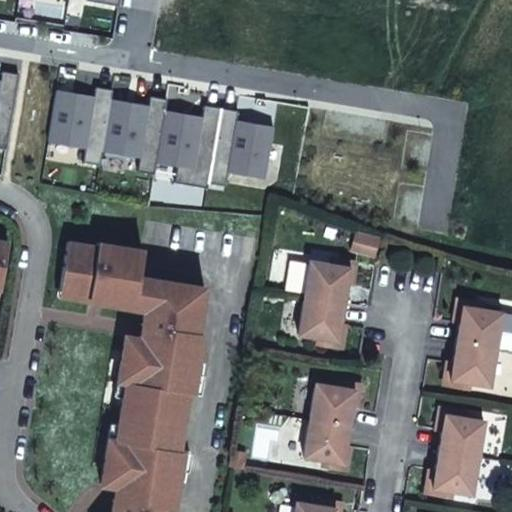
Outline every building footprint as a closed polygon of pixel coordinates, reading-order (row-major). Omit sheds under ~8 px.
[(0,149),(5,151),(18,75),(1,72),(0,79),(0,149)] [(72,94),(56,91),(47,142),(84,149),(82,163),(99,166),(101,151),(110,100),(111,90),(94,87),(93,97),(92,102),(71,99),(72,94)] [(93,97),(72,94),(71,99),(92,102),(93,97)] [(127,103),(110,100),(101,151),(139,158),(136,172),(153,175),(155,163),(164,112),(166,100),(149,97),(147,107),(146,111),(126,108),(127,103)] [(127,103),(126,108),(146,111),(147,107),(127,103)] [(180,115),(164,112),(155,163),(176,166),(173,184),(207,189),(207,184),(220,109),(203,106),(201,119),(200,123),(179,120),(180,115)] [(236,112),(220,109),(207,184),(224,187),(227,172),(264,178),(271,128),(255,125),(254,130),(233,126),(234,121),(236,112)] [(201,119),(180,115),(179,120),(200,123),(201,119)] [(255,125),(234,121),(233,126),(254,130),(255,125)] [(0,288),(1,289),(8,243),(0,241),(0,288)] [(67,242),(59,289),(73,291),(72,297),(89,300),(90,294),(104,296),(102,302),(144,309),(139,337),(125,335),(120,363),(127,364),(125,381),(115,439),(112,457),(105,455),(100,483),(115,486),(110,511),(161,511),(162,508),(172,510),(176,480),(185,482),(189,451),(177,449),(186,391),(199,393),(204,363),(196,362),(200,332),(195,332),(199,306),(192,305),(195,285),(138,276),(142,249),(97,241),(96,246),(67,242)] [(349,266),(309,260),(303,297),(343,304),(349,266)] [(58,295),(72,297),(73,291),(59,289),(58,295)] [(343,304),(303,297),(297,335),(337,341),(343,304)] [(461,306),(455,343),(495,349),(501,312),(461,306)] [(455,343),(449,380),(489,386),(495,349),(455,343)] [(120,363),(117,380),(125,381),(127,364),(120,363)] [(315,383),(308,419),(348,426),(354,389),(315,383)] [(444,414),(438,451),(477,457),(483,420),(444,414)] [(302,457),(342,463),(348,426),(308,419),(302,457)] [(108,438),(105,455),(112,457),(115,439),(108,438)] [(432,488),(471,494),(477,457),(438,451),(432,488)] [(295,501),(293,511),(333,511),(335,507),(295,501)]
